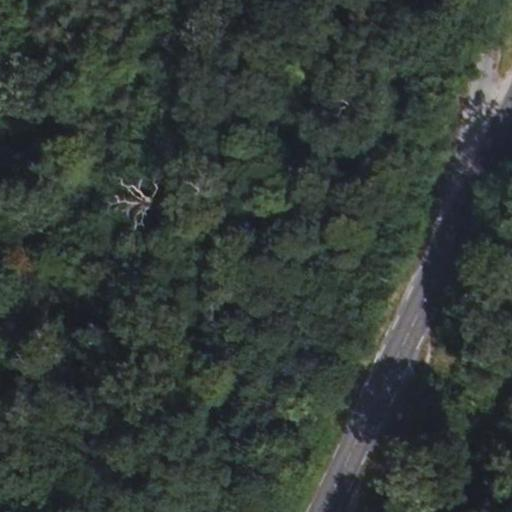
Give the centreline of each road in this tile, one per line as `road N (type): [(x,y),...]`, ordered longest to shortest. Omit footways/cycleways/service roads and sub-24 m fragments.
road 1 (secondary): [(320,511),(486,156)]
road 2 (track): [(396,511),(486,156)]
road 3 (track): [(0,191),(190,0)]
road 4 (unclassified): [(501,0),(474,130),(486,156)]
